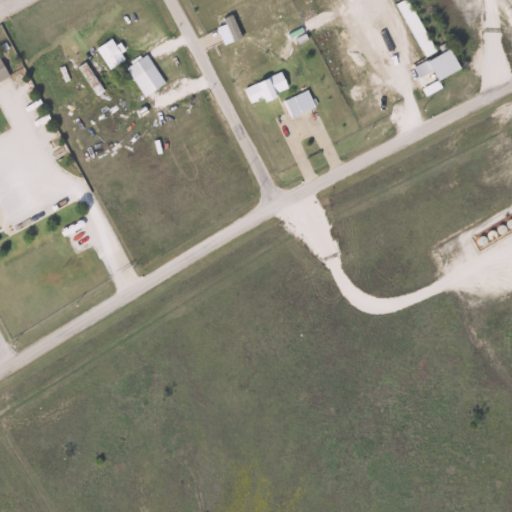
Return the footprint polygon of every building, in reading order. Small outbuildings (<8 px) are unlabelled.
[(410,0),(413,0),(439,53),(426,60),(399,5),(410,0)] [(100,49),(118,40),(128,62),(110,70),(100,49)] [(430,63),(455,49),(466,69),(442,83),(430,63)] [(130,69),(149,56),(157,67),(138,81),(130,69)] [(260,84),(286,73),(292,88),(278,94),(287,116),(275,121),(260,84)] [(294,117),(288,101),(312,92),(318,108),(294,117)]
